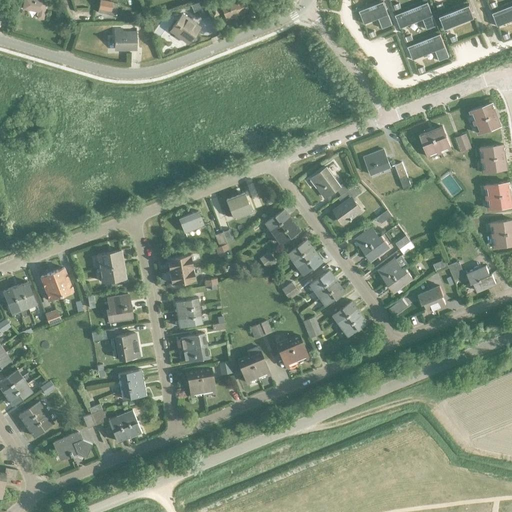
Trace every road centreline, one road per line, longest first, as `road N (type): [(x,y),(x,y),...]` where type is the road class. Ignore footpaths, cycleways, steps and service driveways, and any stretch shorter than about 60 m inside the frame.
road 1 (tertiary): [(90,511),(511,338)]
road 2 (unclassified): [(0,41),(140,74),(304,7)]
road 3 (residential): [(176,433),(396,341)]
road 4 (residential): [(176,433),(135,218)]
road 5 (residential): [(396,341),(270,165)]
road 6 (residential): [(40,490),(176,433)]
road 7 (residential): [(270,165),(135,218)]
road 8 (residential): [(135,218),(0,270)]
road 9 (residential): [(388,117),(304,7)]
road 10 (residential): [(388,117),(270,165)]
road 11 (residential): [(508,77),(388,117)]
road 12 (residential): [(396,341),(511,293)]
